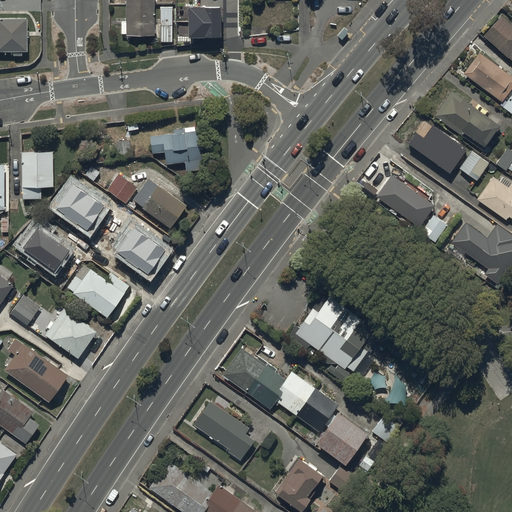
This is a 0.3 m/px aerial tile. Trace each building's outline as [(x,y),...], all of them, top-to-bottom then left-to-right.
[(154,0),(124,0),(125,35),(154,35),(154,0)] [(160,42),(172,42),(172,7),(160,7),(160,42)] [(220,7),(189,7),(189,38),(221,37),(220,7)] [(511,25),(501,16),(483,35),(511,61),(511,25)] [(28,51),(28,17),(0,17),(0,51),(14,51),(14,55),(22,55),(22,51),(28,51)] [(511,87),(511,76),(478,52),(463,73),(502,101),(511,87)] [(501,126),(452,91),(435,116),(483,151),(501,126)] [(504,100),(501,105),(511,113),(511,94),(507,102),(504,100)] [(159,117),(143,119),(143,127),(160,125),(159,117)] [(416,132),(408,143),(450,172),(467,149),(433,125),(424,137),(416,132)] [(199,129),(150,134),(152,153),(165,151),(166,163),(185,160),(187,171),(204,169),(199,129)] [(132,156),(129,140),(114,142),(117,158),(132,156)] [(511,149),(507,147),(496,163),(506,170),(508,168),(511,170),(511,149)] [(53,151),(22,151),(23,198),(41,198),(41,185),(54,185),(53,151)] [(489,162),(471,151),(459,169),(477,180),(489,162)] [(85,173),(95,180),(100,173),(90,165),(85,173)] [(127,202),(138,187),(119,174),(108,189),(127,202)] [(392,174),(376,196),(419,227),(434,205),(392,174)] [(501,181),(493,176),(478,199),(506,219),(509,215),(511,217),(511,182),(504,177),(501,181)] [(172,229),(188,206),(150,179),(134,201),(172,229)] [(104,206),(73,184),(56,207),(87,230),(104,206)] [(447,225),(434,216),(422,232),(435,242),(447,225)] [(9,219),(0,219),(1,232),(9,232),(9,219)] [(465,222),(451,242),(488,268),(484,274),(497,283),(511,262),(511,234),(497,224),(487,237),(465,222)] [(71,249),(39,227),(22,251),(54,273),(71,249)] [(165,250),(134,228),(117,252),(148,274),(165,250)] [(67,288),(108,317),(125,293),(91,268),(82,280),(76,276),(67,288)] [(0,302),(13,284),(0,274),(0,302)] [(9,315),(25,326),(40,306),(24,295),(9,315)] [(322,361),(337,363),(346,370),(347,367),(354,372),(371,347),(366,344),(369,340),(366,338),(373,327),(329,297),(327,299),(322,296),(300,327),(296,324),(290,335),(291,340),(306,350),(311,344),(326,355),(322,361)] [(46,335),(80,359),(98,333),(65,309),(46,335)] [(5,369),(49,401),(68,375),(16,337),(8,349),(16,354),(5,369)] [(226,370),(222,375),(271,410),(277,402),(320,433),(325,427),(327,428),(316,443),(346,465),(369,434),(339,412),(335,417),(331,415),(338,406),(292,372),(287,380),(242,347),(226,370)] [(350,373),(338,365),(336,368),(331,365),(327,371),(344,382),(350,373)] [(0,423),(27,443),(40,425),(29,416),(33,410),(4,389),(2,391),(0,389),(0,423)] [(251,428),(211,401),(194,425),(231,449),(229,452),(240,460),(255,439),(247,434),(251,428)] [(505,410),(496,404),(477,432),(486,438),(505,410)] [(384,415),(373,431),(387,442),(399,426),(384,415)] [(0,481),(20,454),(0,440),(0,481)] [(326,478),(300,459),(276,493),(302,511),(326,478)] [(481,465),(478,483),(511,488),(511,462),(493,459),(492,466),(481,465)] [(213,493),(168,461),(149,487),(183,511),(258,511),(219,484),(213,493)] [(359,479),(340,465),(330,480),(349,493),(359,479)]
